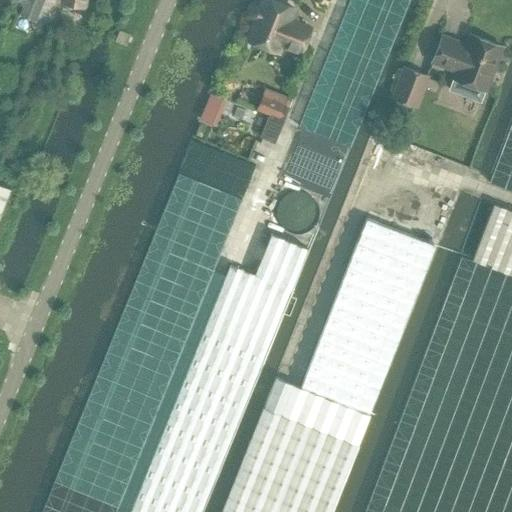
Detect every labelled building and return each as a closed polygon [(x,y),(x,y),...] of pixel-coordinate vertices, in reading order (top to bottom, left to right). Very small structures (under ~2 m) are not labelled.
[(26,0),(20,15),(32,20),(40,0),(26,0)] [(293,13),(295,9),(272,0),(263,0),(261,7),(257,6),(254,8),(251,11),(251,14),(249,17),(255,20),(248,39),(277,51),(280,44),(301,52),(311,28),(297,23),(293,13)] [(114,42),(125,46),(128,38),(130,35),(119,31),(114,42)] [(502,47),(471,35),(466,49),(459,46),(460,44),(442,37),(433,62),(457,71),(454,79),(485,91),(502,47)] [(404,67),(393,97),(415,106),(427,76),(404,67)] [(213,108),(217,97),(210,94),(205,105),(213,108)] [(258,109),(275,116),(280,118),(285,105),(263,96),(258,109)] [(0,212),(9,189),(0,184),(0,212)] [(511,275),(511,210),(493,204),(472,260),(511,275)] [(365,219),(301,387),(368,413),(433,245),(365,219)] [(200,511),(290,289),(307,248),(270,234),(254,274),(230,264),(130,511),(200,511)] [(301,387),(276,378),(264,407),(358,443),(369,414),(368,413),(301,387)] [(263,407),(221,511),(330,511),(358,443),(264,407),(263,407)]
